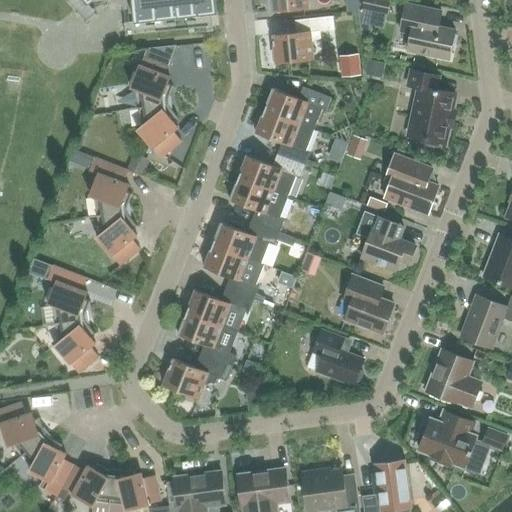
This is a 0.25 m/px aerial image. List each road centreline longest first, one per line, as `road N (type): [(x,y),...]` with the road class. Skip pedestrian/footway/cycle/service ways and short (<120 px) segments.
road 1 (residential): [(124,380),(175,442),(365,410),(393,379),(487,107),(477,0)]
road 2 (residential): [(124,380),(243,74),(232,0)]
